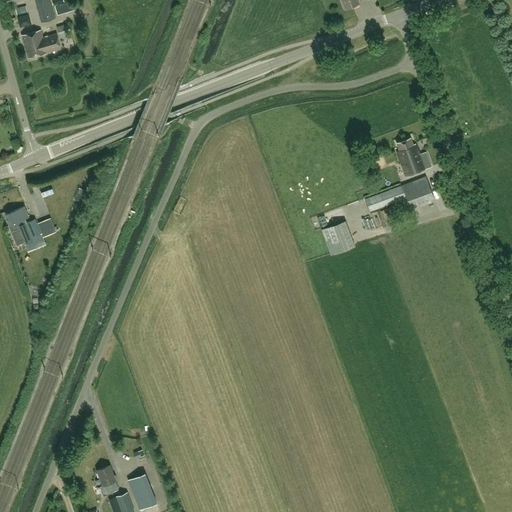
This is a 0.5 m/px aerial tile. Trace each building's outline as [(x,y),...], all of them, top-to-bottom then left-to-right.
[(49,0),(35,0),(42,22),(55,18),(49,0)] [(357,0),(340,0),(345,9),(359,4),(357,0)] [(57,15),(75,10),(73,1),(55,6),(57,15)] [(29,15),(28,15),(26,5),(15,8),(18,17),(20,27),(31,24),(29,15)] [(60,32),(69,29),(67,22),(55,25),(57,30),(60,30),(60,32)] [(47,52),(42,37),(40,30),(21,35),(28,58),(47,52)] [(42,37),(47,52),(60,49),(56,33),(42,37)] [(410,137),(396,142),(399,150),(397,151),(405,175),(430,167),(425,152),(419,154),(415,143),(413,144),(410,137)] [(383,156),(375,159),(378,169),(387,166),(383,156)] [(369,212),(407,198),(412,209),(435,199),(425,176),(364,198),(369,212)] [(27,217),(23,206),(4,214),(17,244),(23,241),(25,244),(41,237),(33,219),(25,223),(23,218),(27,217)] [(345,222),(322,230),(330,254),(353,246),(345,222)] [(28,291),(30,301),(36,300),(34,289),(28,291)] [(93,456),(97,461),(106,453),(103,449),(93,456)] [(102,484),(99,485),(103,495),(118,489),(115,481),(110,465),(96,470),(102,484)] [(145,473),(128,480),(139,508),(156,502),(145,473)] [(111,498),(115,507),(102,511),(116,511),(115,507),(119,505),(121,511),(128,511),(134,510),(127,492),(111,498)]
